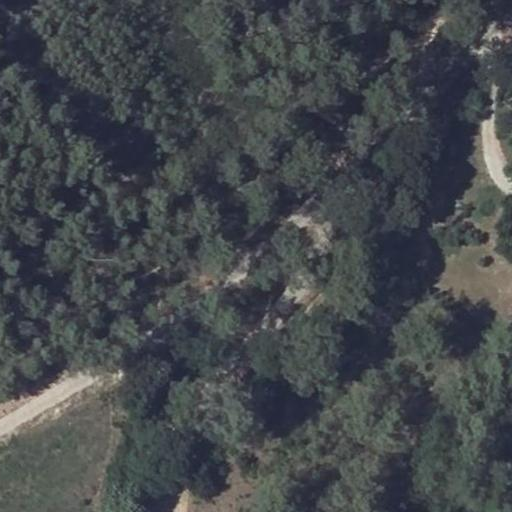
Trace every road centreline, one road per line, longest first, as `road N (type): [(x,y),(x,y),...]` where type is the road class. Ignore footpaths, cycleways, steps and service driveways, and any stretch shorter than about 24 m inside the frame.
road 1 (unclassified): [(0,436),(155,349),(367,192)]
road 2 (tertiary): [(184,511),(200,402),(219,374),(294,322),(367,192)]
road 3 (tertiary): [(367,192),(406,130),(511,32)]
